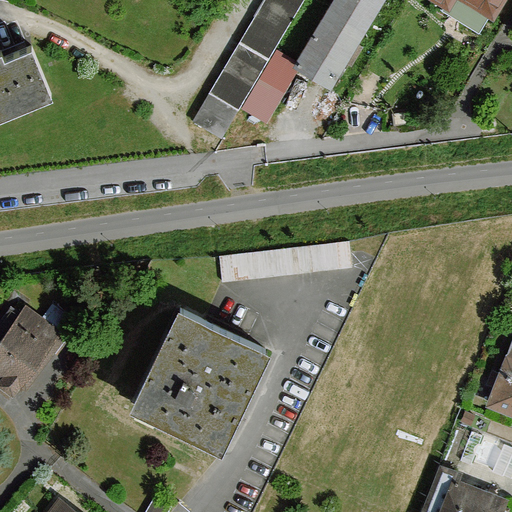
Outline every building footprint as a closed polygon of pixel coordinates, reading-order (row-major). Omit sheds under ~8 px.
[(269,0),(213,94),(241,111),(243,107),(264,73),(308,0),(269,0)] [(338,0),(310,45),(345,66),(385,0),(338,0)] [(435,0),(450,9),(455,0),(463,0),(493,17),(502,0),(435,0)] [(0,116),(20,109),(19,104),(49,92),(31,49),(5,59),(2,54),(0,54),(0,116)] [(287,87),(264,73),(243,107),(267,121),(287,87)] [(223,141),(241,111),(213,94),(194,125),(223,141)] [(219,254),(222,283),(352,268),(350,251),(348,238),(219,254)] [(207,312),(181,299),(132,401),(225,446),(274,344),(207,312)] [(64,335),(27,307),(0,342),(0,383),(11,392),(21,380),(26,385),(64,335)] [(511,349),(491,400),(511,408),(511,349)] [(445,467),(427,511),(501,511),(507,497),(495,493),(497,487),(445,467)] [(155,496),(145,511),(168,511),(172,506),(155,496)] [(78,511),(60,498),(49,511),(78,511)]
